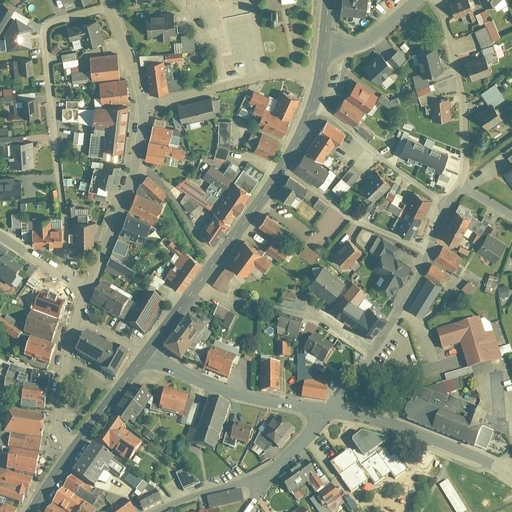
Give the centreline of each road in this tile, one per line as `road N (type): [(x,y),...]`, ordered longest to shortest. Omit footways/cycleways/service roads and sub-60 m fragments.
road 1 (residential): [(107,4),(51,22),(42,41),(71,282)]
road 2 (residential): [(334,407),(239,395),(144,352)]
road 3 (residential): [(146,100),(137,150),(88,288)]
road 4 (residential): [(463,187),(462,105),(434,0)]
road 5 (residential): [(194,289),(297,310),(372,348)]
road 6 (residential): [(499,467),(334,407)]
road 7 (residential): [(446,205),(313,106)]
road 8 (residential): [(286,164),(345,210),(425,253)]
road 9 (tertiary): [(194,289),(286,164)]
road 10 (residential): [(78,313),(53,390),(53,413),(71,455)]
